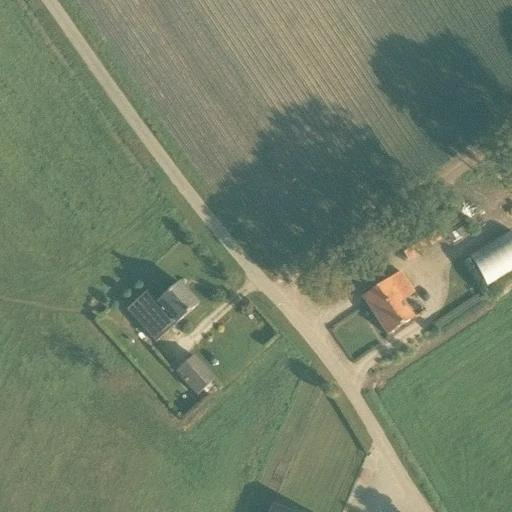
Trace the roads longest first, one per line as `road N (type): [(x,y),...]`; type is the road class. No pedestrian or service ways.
road 1 (unclassified): [(424,511),(335,371),(182,188),(47,0)]
road 2 (track): [(274,298),(511,116)]
